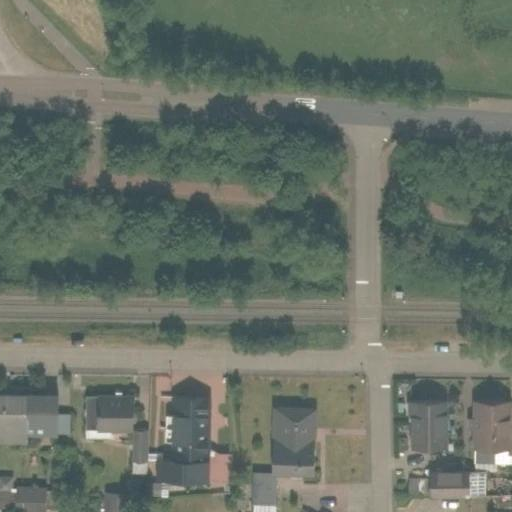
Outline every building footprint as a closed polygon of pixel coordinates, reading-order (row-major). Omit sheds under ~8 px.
[(175,457),(161,457),(161,479),(167,479),(210,478),(209,397),(174,397),(175,457)] [(57,419),(57,400),(0,400),(0,438),(56,439),(57,419)] [(94,434),(129,434),(128,404),(94,404),(94,434)] [(315,473),(318,408),(275,407),(273,472),(315,473)] [(410,455),(445,455),(445,409),(410,409),(410,455)] [(508,413),(508,410),(473,411),(473,453),(498,452),(508,452),(508,433),(508,413)] [(57,419),(56,439),(68,443),(68,422),(57,419)] [(131,437),(131,469),(144,469),(144,438),(131,437)] [(498,452),(473,453),(474,470),(498,470),(498,452)] [(276,502),(276,475),(253,475),(253,501),(276,502)] [(468,501),(467,478),(431,478),(431,501),(468,501)] [(485,501),(484,478),(467,478),(468,501),(485,501)] [(167,495),(167,479),(161,479),(150,479),(151,496),(167,495)] [(408,485),(408,502),(423,502),(423,485),(408,485)] [(0,511),(10,511),(11,496),(8,495),(0,495),(0,511)] [(43,511),(44,497),(11,496),(10,511),(43,511)] [(99,501),(99,511),(116,511),(116,501),(99,501)] [(275,511),(276,502),(253,501),(252,511),(275,511)]
